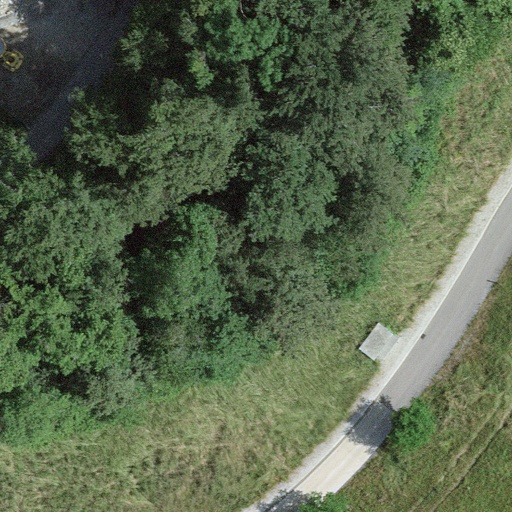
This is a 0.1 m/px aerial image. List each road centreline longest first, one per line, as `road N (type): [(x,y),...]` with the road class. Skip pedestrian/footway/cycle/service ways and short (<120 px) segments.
road 1 (residential): [(511,207),(436,379),(375,451),(295,511)]
road 2 (unclassified): [(136,0),(0,166)]
